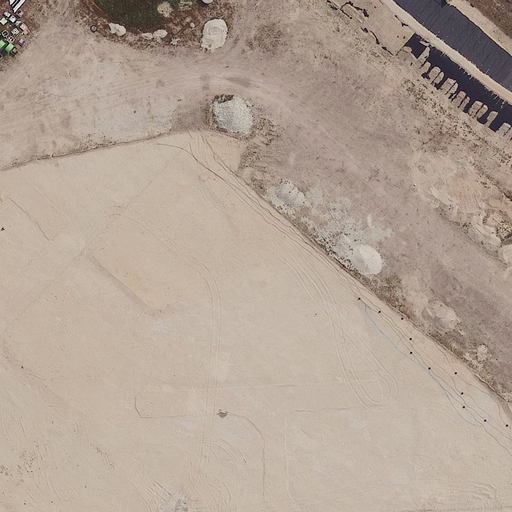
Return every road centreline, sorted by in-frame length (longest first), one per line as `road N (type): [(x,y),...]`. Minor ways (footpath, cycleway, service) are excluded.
road 1 (unknown): [(511,308),(278,97),(234,86),(207,94),(0,304)]
road 2 (unknown): [(511,387),(144,403)]
